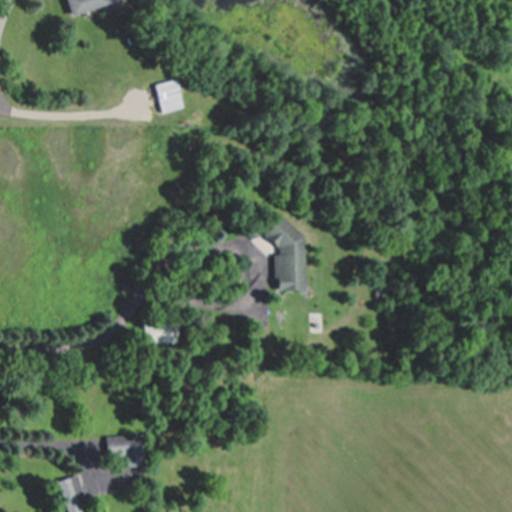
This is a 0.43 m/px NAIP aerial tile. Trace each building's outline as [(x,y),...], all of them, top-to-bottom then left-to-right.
[(64,0),(69,15),(105,4),(104,0),(64,0)] [(154,84),(161,113),(182,108),(175,78),(154,84)] [(305,289),(304,234),(292,234),(292,219),(271,220),(273,290),(305,289)] [(143,435),(106,435),(106,456),(143,457),(143,435)] [(57,480),(66,511),(81,511),(78,500),(84,498),(77,474),(57,480)]
